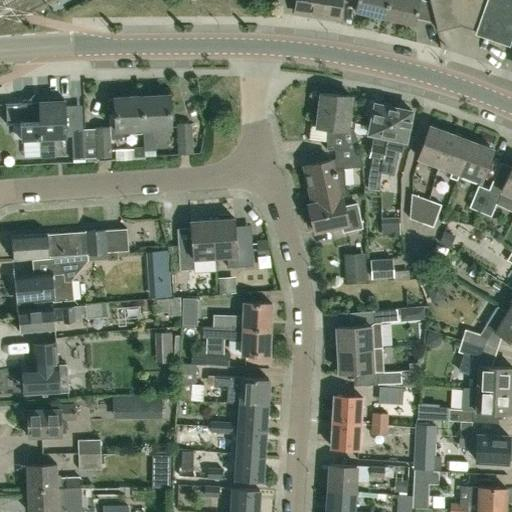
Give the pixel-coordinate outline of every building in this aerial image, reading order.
[(337,20),(339,0),(297,0),(295,13),(337,20)] [(384,17),(388,0),(356,0),(354,11),(384,17)] [(414,24),(419,0),(388,0),(384,17),(414,24)] [(511,0),(428,0),(436,29),(458,23),(508,39),(511,28),(511,0)] [(326,149),(335,149),(359,147),(354,129),(346,128),(350,96),(320,92),(316,126),(327,127),(326,149)] [(145,150),(156,149),(155,128),(170,127),(169,95),(142,96),(145,150)] [(145,150),(142,96),(113,98),(115,124),(110,125),(111,140),(117,139),(128,133),(143,133),(144,147),(134,147),(135,148),(115,149),(116,157),(145,156),(144,150),(145,150)] [(66,134),(64,100),(18,103),(19,104),(5,105),(6,125),(20,124),(21,140),(39,139),(40,157),(55,156),(54,134),(66,134)] [(384,103),(382,104),(374,103),(367,102),(365,113),(371,115),(368,133),(374,134),(369,156),(372,156),(368,176),(367,188),(379,189),(380,179),(379,178),(381,169),(380,169),(388,128),(392,106),(391,106),(390,104),(384,103)] [(411,110),(402,108),(401,106),(395,105),(393,106),(392,106),(388,128),(380,169),(381,169),(393,171),(397,148),(394,148),(396,138),(405,140),(411,110)] [(177,154),(192,154),(191,123),(176,124),(177,154)] [(437,164),(449,132),(429,124),(416,156),(437,164)] [(96,158),(110,158),(110,157),(109,127),(95,128),(95,133),(96,157),(96,158)] [(72,159),(84,158),(84,157),(83,134),(83,130),(70,131),(72,159)] [(437,164),(452,170),(449,177),(456,179),(458,172),(470,140),(449,132),(437,164)] [(480,180),(492,148),(470,140),(458,172),(480,180)] [(338,185),(338,172),(339,172),(340,167),(362,167),(361,154),(359,147),(335,149),(335,158),(303,164),(312,202),(307,203),(307,204),(341,195),(341,185),(338,185)] [(495,203),(511,210),(511,162),(500,190),(499,193),(495,203)] [(478,211),(487,188),(478,184),(469,206),(478,211)] [(495,203),(499,193),(487,188),(478,211),(490,216),(495,203)] [(420,222),(426,203),(427,200),(409,193),(407,218),(420,222)] [(344,207),(341,196),(341,195),(307,204),(314,231),(340,225),(342,233),(362,228),(355,204),(344,207)] [(431,227),(440,204),(427,200),(426,203),(420,222),(431,227)] [(230,216),(230,212),(218,213),(218,217),(212,218),(215,256),(227,255),(228,266),(254,264),(252,239),(236,241),(234,216),(230,216)] [(180,270),(194,269),(194,258),(215,256),(212,218),(190,220),(192,243),(178,244),(180,270)] [(13,258),(106,251),(106,250),(128,248),(127,227),(11,235),(13,258)] [(454,234),(444,230),(440,242),(450,246),(454,234)] [(268,253),(267,239),(256,240),(257,254),(268,253)] [(148,267),(169,265),(168,250),(147,252),(148,267)] [(445,258),(454,264),(459,257),(449,251),(445,258)] [(73,300),(72,279),(88,260),(88,254),(57,257),(59,271),(15,275),(17,302),(52,299),(52,301),(73,300)] [(346,281),(366,280),(364,254),(344,255),(346,281)] [(371,278),(394,276),(392,258),(370,259),(371,278)] [(421,286),(432,281),(422,258),(411,263),(421,286)] [(480,270),(474,266),(469,274),(475,278),(480,270)] [(235,292),(234,277),(218,278),(219,294),(235,292)] [(170,280),(149,282),(150,297),(171,295),(170,280)] [(181,313),(182,301),(181,297),(153,300),(154,312),(167,311),(168,314),(181,313)] [(270,327),(272,302),(244,300),(242,326),(270,327)] [(108,316),(106,302),(86,304),(85,304),(79,305),(79,306),(19,311),(20,330),(54,327),(54,321),(64,320),(64,323),(75,322),(75,319),(82,318),(82,314),(86,313),(86,318),(108,316)] [(511,340),(511,314),(507,311),(497,305),(480,333),(465,328),(462,340),(496,350),(501,334),(511,340)] [(424,307),(411,308),(412,321),(425,320),(424,307)] [(339,348),(372,347),(381,346),(380,322),(399,321),(398,309),(375,310),(375,322),(371,325),(338,326),(339,348)] [(182,323),(197,323),(198,310),(182,310),(182,323)] [(234,351),(241,351),(269,353),(270,327),(242,326),(231,326),(215,325),(215,326),(203,326),(202,337),(215,337),(229,338),(229,346),(234,351)] [(433,346),(440,342),(442,334),(429,329),(424,343),(433,346)] [(155,332),(155,347),(171,347),(171,332),(155,332)] [(511,367),(511,365),(491,365),(496,350),(462,340),(458,351),(468,354),(467,356),(463,359),(461,365),(464,372),(474,375),(475,373),(478,374),(478,387),(477,388),(511,389),(511,367)] [(23,393),(58,391),(67,391),(66,363),(56,364),(55,342),(31,343),(32,366),(22,366),(23,393)] [(382,371),(381,346),(372,347),(339,348),(340,370),(353,370),(374,369),(374,371),(375,383),(377,383),(401,382),(400,370),(382,371)] [(229,365),(230,352),(204,350),(203,363),(229,365)] [(267,403),(269,377),(215,373),(215,382),(229,383),(227,400),(241,401),(267,403)] [(192,397),(193,381),(180,380),(179,396),(192,397)] [(402,399),(403,387),(382,385),(381,398),(402,399)] [(448,418),(472,420),(472,409),(476,409),(510,411),(511,389),(477,388),(478,387),(463,386),(462,408),(448,407),(448,410),(442,409),(436,409),(436,418),(441,418),(448,418)] [(360,420),(362,394),(334,393),(332,418),(360,420)] [(266,428),(267,403),(241,401),(240,421),(212,419),(212,424),(266,428)] [(29,435),(61,434),(61,418),(75,417),(75,404),(58,405),(59,408),(28,409),(29,435)] [(387,422),(388,412),(372,412),(371,421),(387,422)] [(435,455),(437,418),(416,417),(415,423),(413,467),(440,469),(440,455),(435,455)] [(360,420),(332,418),(331,444),(358,446),(359,432),(360,423),(360,420)] [(507,460),(508,434),(478,432),(478,428),(471,427),(472,420),(448,418),(447,429),(459,430),(459,443),(475,444),(475,458),(507,460)] [(386,434),(387,422),(371,421),(370,433),(386,434)] [(264,453),(266,428),(212,424),(211,429),(231,431),(229,453),(237,453),(238,451),(264,453)] [(78,452),(100,451),(100,438),(78,439),(78,452)] [(100,452),(100,451),(78,452),(78,469),(101,468),(100,452)] [(262,478),(264,453),(238,451),(237,453),(236,476),(262,478)] [(170,469),(171,454),(152,454),(152,469),(170,469)] [(65,477),(60,477),(60,472),(57,472),(56,462),(28,463),(28,487),(79,485),(79,476),(65,477)] [(354,489),(356,463),(330,462),(328,488),(354,489)] [(383,477),(384,466),(370,465),(369,476),(383,477)] [(221,477),(222,468),(208,467),(207,478),(221,479),(221,477)] [(440,470),(440,469),(413,467),(413,468),(416,469),(412,506),(427,508),(429,483),(438,484),(439,470),(440,470)] [(396,478),(395,490),(406,491),(407,479),(396,478)] [(218,496),(219,485),(204,484),(203,495),(218,496)] [(80,496),(79,485),(28,487),(29,511),(58,510),(76,510),(76,498),(76,496),(80,496)] [(458,502),(458,511),(466,511),(467,508),(504,510),(505,486),(479,485),(479,486),(468,486),(467,499),(460,498),(459,502),(458,502)] [(244,511),(258,511),(260,488),(233,486),(231,511),(244,511)] [(380,511),(381,511),(353,509),(354,489),(328,488),(326,511),(380,511)] [(458,511),(458,502),(450,501),(449,511),(458,511)]
